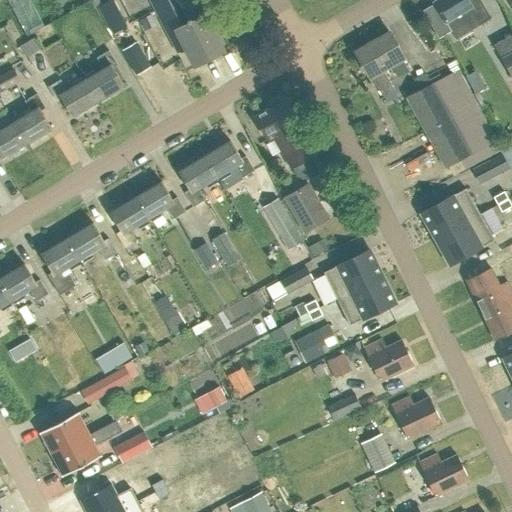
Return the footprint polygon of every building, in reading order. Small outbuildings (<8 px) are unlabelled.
[(112,0),(107,0),(96,6),(103,18),(112,35),(127,26),(118,10),(112,0)] [(175,31),(205,15),(208,14),(200,0),(151,0),(169,34),(175,31)] [(437,0),(434,2),(446,22),(469,8),(480,25),(491,18),(480,0),(437,0)] [(224,51),(205,15),(175,31),(169,34),(179,52),(184,50),(194,67),(224,51)] [(405,57),(391,32),(355,52),(370,77),(372,76),(383,95),(394,89),(383,69),(405,57)] [(44,58),(32,37),(19,44),(30,66),(44,58)] [(136,43),(121,51),(135,75),(150,67),(136,43)] [(103,68),(85,79),(98,100),(124,85),(113,67),(118,64),(109,50),(97,57),(103,68)] [(511,51),(501,58),(511,78),(511,51)] [(0,93),(21,83),(14,68),(0,75),(0,93)] [(495,136),(459,71),(407,99),(444,168),(461,159),(466,168),(499,151),(492,138),(495,136)] [(98,100),(85,79),(67,90),(60,79),(48,86),(54,97),(59,94),(71,116),(98,100)] [(13,122),(25,143),(51,128),(41,110),(46,108),(37,93),(25,100),(31,112),(13,122)] [(284,100),(278,99),(265,106),(264,111),(254,117),(267,139),(272,136),(291,168),(297,178),(315,168),(292,126),(297,123),(285,100),(284,101),(284,100)] [(0,158),(25,143),(13,122),(0,129),(0,158)] [(205,156),(217,177),(236,166),(242,177),(255,170),(246,155),(242,158),(231,140),(205,156)] [(509,168),(502,153),(472,168),(479,183),(509,168)] [(199,188),(217,177),(205,156),(179,171),(191,192),(187,195),(193,206),(206,199),(199,188)] [(162,181),(136,197),(149,218),(167,207),(174,218),(186,211),(177,196),(173,199),(162,181)] [(327,219),(308,183),(283,196),(302,232),(327,219)] [(421,211),(420,212),(435,239),(468,221),(480,214),(465,188),(422,213),(421,211)] [(510,198),(505,189),(493,195),(499,204),(510,198)] [(149,218),(136,197),(111,212),(123,233),(118,236),(125,247),(137,240),(131,229),(149,218)] [(511,202),(510,198),(499,204),(504,214),(511,209),(511,202)] [(302,241),(278,199),(263,208),(287,249),(302,241)] [(468,221),(435,239),(450,266),(452,265),(451,264),(494,240),(480,214),(468,221)] [(68,238),(80,259),(98,248),(105,260),(117,252),(109,237),(105,240),(94,222),(68,238)] [(240,259),(224,231),(212,238),(227,266),(240,259)] [(62,270),(80,259),(68,238),(42,253),(54,274),(50,277),(60,294),(76,284),(69,272),(64,275),(62,270)] [(217,263),(206,243),(194,249),(205,269),(217,263)] [(368,250),(323,272),(336,298),(382,277),(369,249),(368,249),(368,250)] [(0,278),(0,281),(12,300),(29,289),(36,301),(49,293),(40,279),(36,282),(24,264),(0,278)] [(322,275),(316,264),(267,289),(273,300),(322,275)] [(511,285),(505,270),(469,287),(480,310),(511,295),(511,285)] [(382,277),(336,298),(349,326),(394,304),(395,305),(396,304),(382,277)] [(0,307),(12,300),(0,281),(0,322),(0,323),(0,322),(0,307)] [(145,327),(171,314),(156,282),(130,295),(145,327)] [(511,295),(480,310),(492,334),(511,324),(511,295)] [(320,318),(311,299),(299,305),(308,324),(320,318)] [(177,313),(164,320),(173,336),(185,328),(177,313)] [(50,328),(69,363),(82,357),(63,321),(50,328)] [(256,343),(273,335),(267,323),(251,331),(256,343)] [(328,324),(295,341),(306,363),(338,347),(328,324)] [(7,339),(0,343),(0,364),(9,381),(25,372),(7,339)] [(386,347),(383,339),(364,348),(380,381),(414,364),(402,339),(386,347)] [(350,371),(343,353),(327,361),(334,378),(350,371)] [(504,356),(503,356),(511,376),(511,353),(504,357),(504,356)] [(132,379),(125,366),(81,391),(88,404),(132,379)] [(323,373),(310,379),(315,390),(328,384),(323,373)] [(482,380),(493,407),(508,401),(497,374),(482,380)] [(230,406),(219,386),(201,396),(209,411),(216,407),(219,413),(230,406)] [(361,407),(354,393),(328,406),(335,419),(361,407)] [(414,404),(410,396),(392,405),(408,437),(442,421),(430,397),(414,404)] [(319,408),(288,422),(297,441),(328,426),(319,408)] [(40,432),(52,454),(92,433),(81,411),(40,432)] [(152,448),(144,432),(114,446),(122,463),(152,448)] [(395,462),(382,432),(361,442),(374,471),(395,462)] [(92,433),(52,454),(63,476),(103,455),(92,433)] [(441,462),(436,454),(418,463),(435,496),(469,479),(456,454),(441,462)] [(125,475),(79,499),(80,500),(81,500),(87,511),(118,511),(126,508),(119,494),(131,488),(125,475)] [(167,487),(156,493),(160,500),(171,494),(167,487)] [(270,511),(260,491),(240,502),(245,511),(270,511)]
